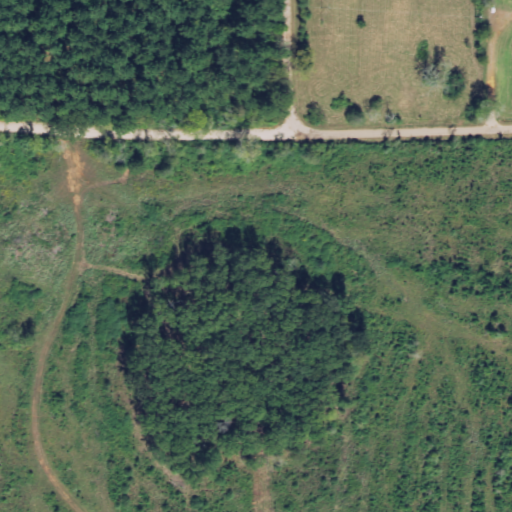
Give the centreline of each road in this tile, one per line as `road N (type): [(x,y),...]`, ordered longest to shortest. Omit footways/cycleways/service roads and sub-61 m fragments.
road 1 (residential): [(0,144),(511,137)]
road 2 (residential): [(283,143),(284,0)]
